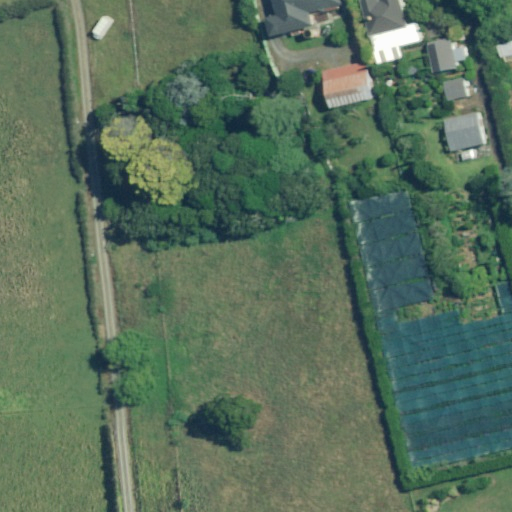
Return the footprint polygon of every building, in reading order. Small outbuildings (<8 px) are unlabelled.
[(280,0),(284,16),(273,19),(277,37),(318,27),(314,14),(346,6),(344,0),(280,0)] [(411,26),(404,0),(367,0),(366,0),(383,65),(406,59),(403,47),(424,42),(419,24),(411,26)] [(456,51),(453,39),(430,45),(437,75),(460,69),(459,63),(469,60),(466,48),(456,51)] [(511,61),(511,42),(499,46),(504,63),(511,61)] [(376,99),(368,63),(326,72),(335,109),(376,99)] [(425,73),(423,63),(404,67),(406,77),(425,73)] [(315,98),(307,77),(295,81),(302,102),(315,98)] [(461,109),(473,106),(465,80),(446,84),(450,101),(459,99),(461,109)] [(487,145),(479,114),(448,121),(455,152),(487,145)] [(412,189),(344,204),(370,319),(438,304),(412,189)] [(511,267),(503,269),(505,278),(511,276),(511,267)] [(472,276),(463,276),(463,289),(472,289),(472,276)] [(459,323),(457,312),(374,331),(406,477),(511,453),(511,283),(494,287),(500,315),(459,323)]
